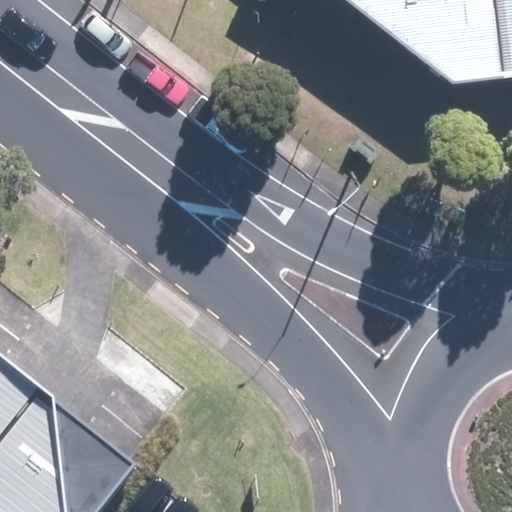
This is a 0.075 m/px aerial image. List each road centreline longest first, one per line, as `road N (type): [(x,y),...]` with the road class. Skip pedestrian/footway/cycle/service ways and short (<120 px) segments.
road 1 (secondary): [(414,468),(309,343),(104,131)]
road 2 (secondary): [(104,131),(312,249),(511,322)]
road 3 (secondary): [(414,468),(420,419),(444,376),(511,333)]
road 4 (secondary): [(104,131),(0,48)]
